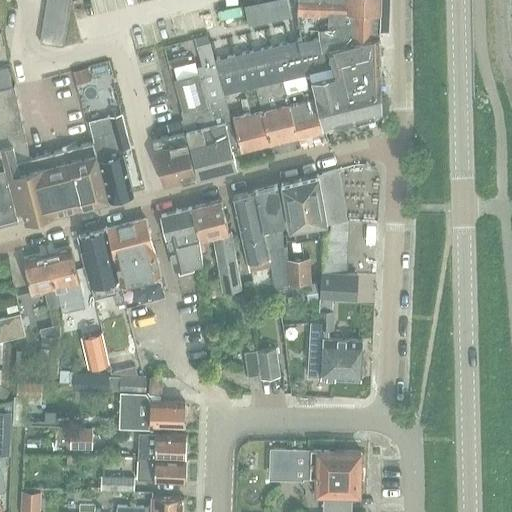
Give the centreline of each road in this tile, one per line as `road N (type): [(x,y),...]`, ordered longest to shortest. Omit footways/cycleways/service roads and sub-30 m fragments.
road 1 (secondary): [(469,511),(463,0)]
road 2 (residential): [(154,197),(119,46),(36,58),(25,40),(27,0)]
road 3 (residential): [(387,419),(400,142)]
road 4 (residential): [(400,142),(367,142),(154,197)]
road 5 (residential): [(217,511),(220,437),(239,417),(387,419)]
road 6 (residential): [(154,197),(0,237)]
road 7 (residential): [(402,0),(400,142)]
